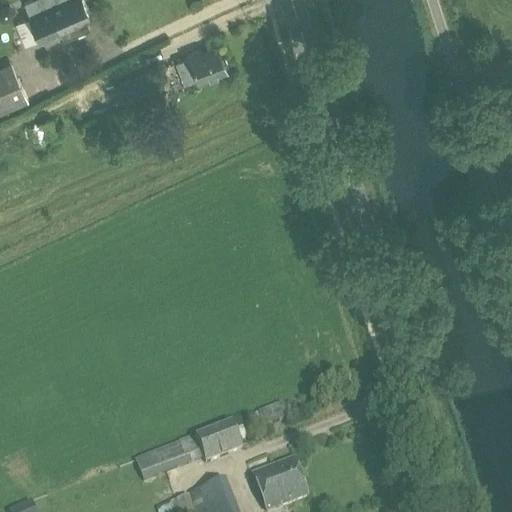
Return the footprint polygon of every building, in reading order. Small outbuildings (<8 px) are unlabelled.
[(81,0),(31,0),(24,3),(40,39),(60,31),(64,41),(89,29),(85,19),(89,17),(81,0)] [(11,21),(15,12),(8,4),(0,4),(0,5),(0,20),(1,22),(11,21)] [(189,58),(175,63),(184,86),(197,81),(198,83),(226,72),(216,47),(201,53),(200,50),(187,55),(189,58)] [(0,114),(27,103),(10,64),(0,68),(0,114)] [(114,87),(124,113),(161,99),(151,72),(114,87)] [(47,144),(60,139),(51,120),(39,125),(47,144)] [(264,428),(287,419),(281,403),(258,412),(264,428)] [(205,465),(242,450),(232,423),(134,460),(143,483),(203,460),(205,465)] [(294,459),(252,475),(266,511),(267,511),(308,497),(294,459)] [(237,511),(225,480),(188,494),(195,511),(237,511)] [(194,511),(188,496),(175,501),(179,511),(194,511)]
